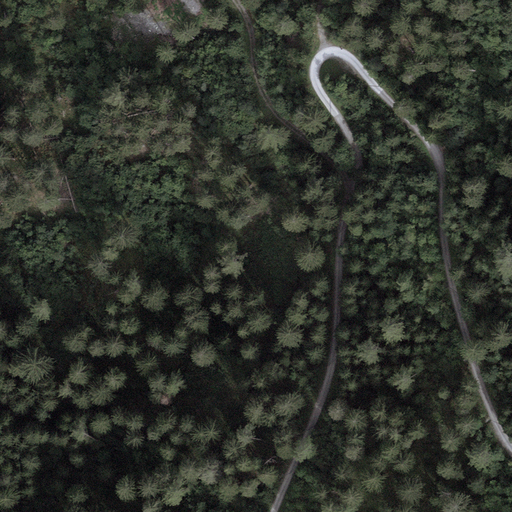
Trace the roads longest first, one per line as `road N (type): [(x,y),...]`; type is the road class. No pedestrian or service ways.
road 1 (track): [(276,511),(328,380),(341,231),(356,171),(353,140),(318,82),(317,61),(328,52),(349,54),(436,153),(464,322),(493,416),(511,443)]
road 2 (track): [(352,190),(272,108),(234,0)]
